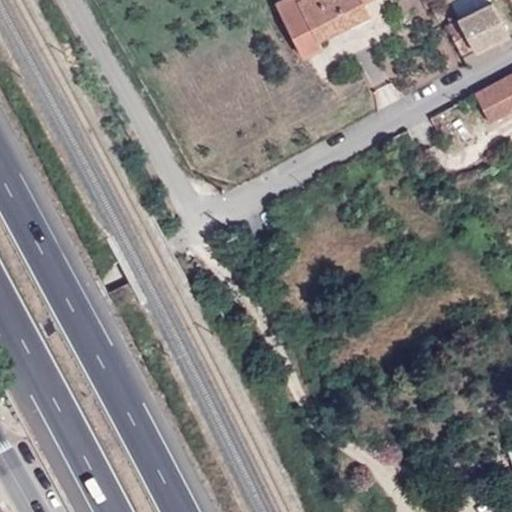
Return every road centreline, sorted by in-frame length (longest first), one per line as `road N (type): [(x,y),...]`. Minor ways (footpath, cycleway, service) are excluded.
road 1 (motorway): [(179,511),(0,175)]
road 2 (tertiary): [(511,53),(201,231)]
road 3 (residential): [(73,0),(201,231)]
road 4 (motorway): [(0,298),(112,511)]
